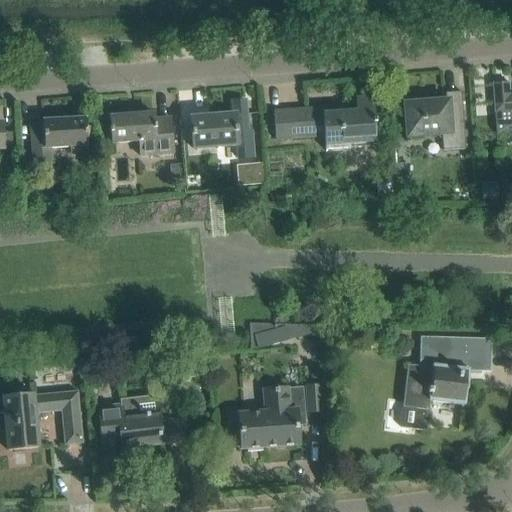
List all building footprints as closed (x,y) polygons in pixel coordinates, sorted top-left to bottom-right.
[(509,83),(494,84),(497,133),(500,133),(500,132),(511,126),(511,99),(510,99),(509,83)] [(466,149),(461,92),(446,94),(446,101),(404,104),(407,138),(409,138),(409,142),(424,140),(424,136),(442,135),(443,151),(466,149)] [(389,96),(378,97),(378,107),(389,106),(389,96)] [(290,111),(273,112),(275,140),(292,139),(325,137),(326,150),(376,147),(373,98),(357,99),(358,112),(342,113),(342,112),(334,113),(333,108),(290,111)] [(234,115),(191,119),(194,151),(235,147),(237,160),(254,158),(252,130),(249,130),(246,101),(233,102),(234,115)] [(173,155),(170,119),(155,120),(154,114),(110,117),(112,144),(140,142),(141,157),(173,155)] [(42,123),(30,124),(32,165),(52,163),(51,149),(70,148),(71,156),(88,155),(86,119),(42,121),(42,123)] [(0,149),(3,150),(15,150),(14,129),(3,129),(3,123),(0,123),(0,149)] [(262,164),(249,165),(250,187),(263,186),(262,164)] [(310,327),(250,324),(251,352),(312,335),(310,327)] [(464,406),(466,388),(468,388),(469,378),(468,378),(468,371),(490,372),(491,339),(420,338),(419,367),(407,366),(401,407),(400,410),(399,413),(398,416),(398,419),(398,422),(399,425),(400,428),(426,431),(430,402),(464,406)] [(81,361),(46,362),(47,376),(82,375),(81,361)] [(305,415),(324,414),(322,385),(304,386),(305,415)] [(299,445),(296,410),(289,411),(287,389),(263,391),(265,413),(238,415),(241,449),(247,449),(247,452),(262,451),(262,448),(299,445)] [(37,449),(34,415),(60,413),(63,447),(81,445),(77,393),(35,397),(35,394),(3,396),(8,452),(14,451),(14,453),(24,452),(24,450),(37,449)] [(184,442),(182,422),(157,418),(155,399),(137,401),(123,403),(123,407),(97,410),(100,439),(114,438),(113,436),(119,436),(120,449),(146,446),(146,448),(162,447),(162,445),(184,442)]
